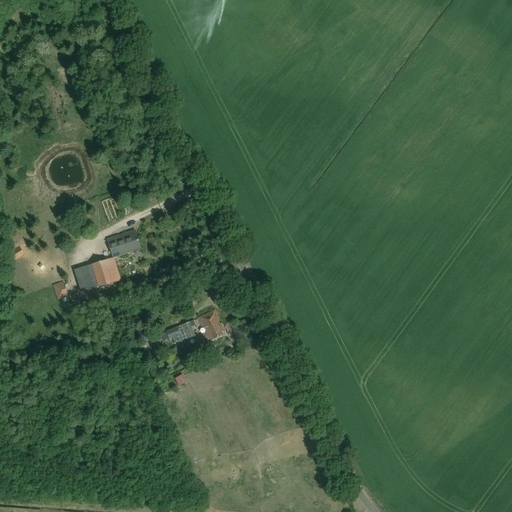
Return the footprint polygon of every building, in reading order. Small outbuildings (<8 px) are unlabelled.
[(113,258),(141,249),(136,235),(134,236),(132,231),(106,240),(113,258)] [(120,280),(113,258),(88,266),(96,288),(120,280)] [(221,333),(224,332),(213,311),(198,318),(209,341),(222,335),(221,333)] [(195,338),(189,324),(177,328),(166,332),(169,341),(177,338),(179,344),(195,338)] [(179,387),(186,383),(182,375),(174,380),(179,387)]
